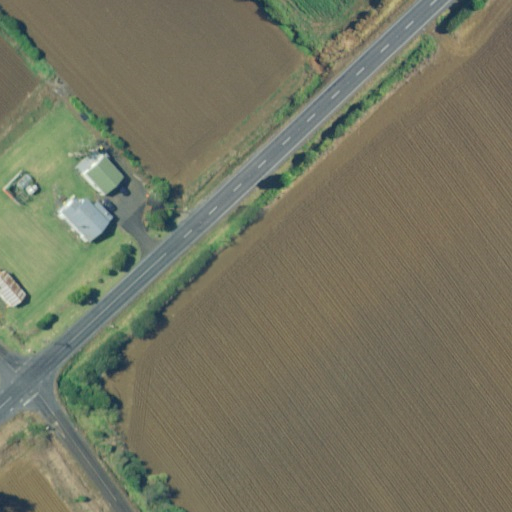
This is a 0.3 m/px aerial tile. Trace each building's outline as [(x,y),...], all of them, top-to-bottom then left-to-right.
[(102,192),(122,174),(101,152),(99,153),(93,146),(83,155),(84,156),(79,162),(84,167),(81,170),(96,186),(102,192)] [(31,179),(23,186),(29,192),(36,185),(31,179)] [(17,194),(22,199),(27,193),(22,189),(17,194)] [(111,214),(95,199),(91,203),(82,194),(79,197),(76,200),(71,195),(60,206),(57,209),(87,238),(109,216),(111,214)] [(24,291),(2,267),(0,268),(0,292),(10,304),(24,291)]
